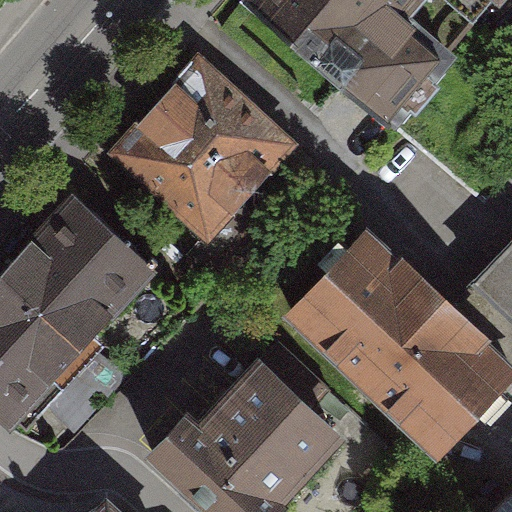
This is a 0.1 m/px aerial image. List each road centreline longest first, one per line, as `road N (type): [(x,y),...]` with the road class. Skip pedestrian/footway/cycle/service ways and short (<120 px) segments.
road 1 (residential): [(0,454),(27,473),(129,485),(163,511)]
road 2 (secondary): [(0,134),(117,0)]
